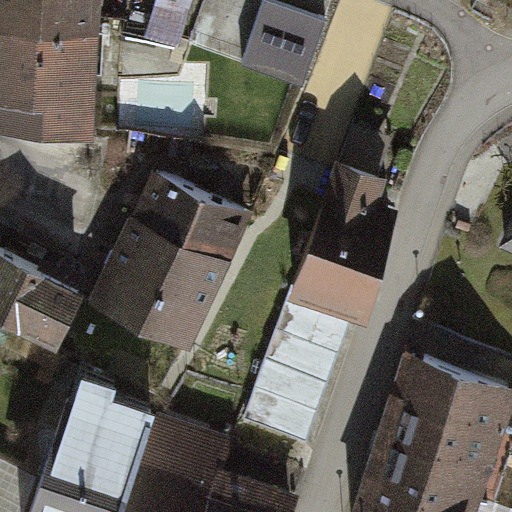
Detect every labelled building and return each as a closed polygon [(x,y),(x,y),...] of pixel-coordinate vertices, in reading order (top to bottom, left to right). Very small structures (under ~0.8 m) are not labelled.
[(108,0),(0,0),(0,125),(102,130),(108,0)] [(330,12),(296,0),(264,0),(244,53),(306,76),(330,12)] [(383,177),(338,161),(293,288),(350,308),(386,208),(373,203),(383,177)] [(252,215),(155,172),(102,290),(200,333),(252,215)] [(76,293),(0,256),(0,316),(52,341),(76,293)] [(344,321),(292,304),(252,425),(305,442),(344,321)] [(476,511),(511,397),(511,360),(425,333),(368,511),(476,511)] [(113,511),(145,430),(70,402),(28,511),(113,511)] [(209,511),(236,443),(169,417),(132,511),(209,511)] [(293,511),(299,499),(234,474),(219,511),(293,511)]
